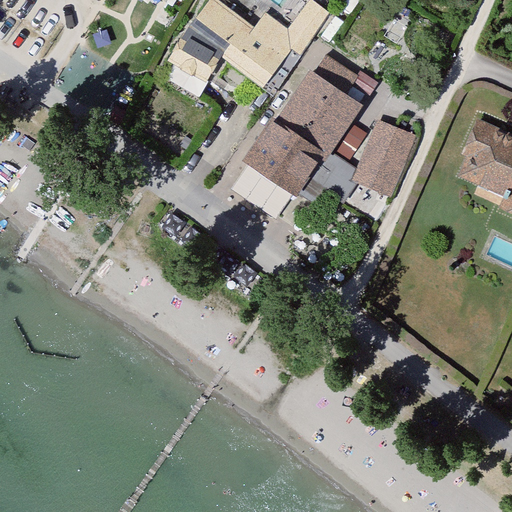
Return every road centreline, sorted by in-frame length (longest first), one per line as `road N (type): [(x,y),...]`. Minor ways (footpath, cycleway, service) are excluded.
road 1 (residential): [(0,77),(343,316)]
road 2 (residential): [(460,58),(343,316)]
road 3 (residential): [(343,316),(511,442)]
